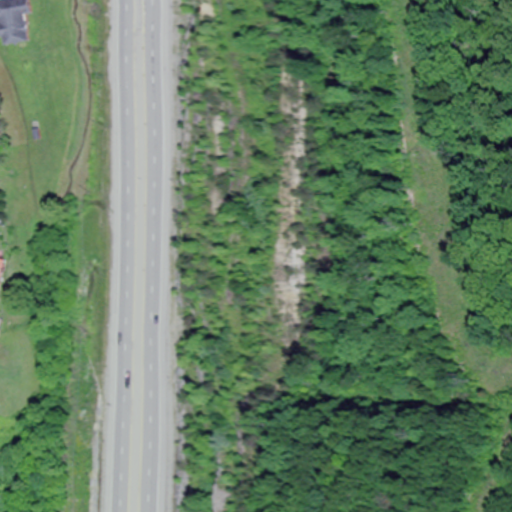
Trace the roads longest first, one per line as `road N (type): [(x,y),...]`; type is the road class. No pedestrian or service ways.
road 1 (trunk): [(126,0),(117,511)]
road 2 (trunk): [(150,511),(158,0)]
